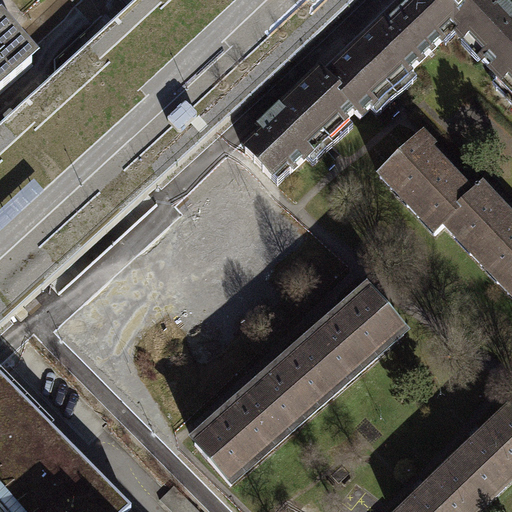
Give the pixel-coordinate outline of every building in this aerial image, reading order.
[(465,39),(481,55),(511,25),(511,22),(495,5),(488,11),(476,0),(415,0),(385,29),(416,63),(449,31),(461,43),(465,39)] [(511,25),(481,55),(477,59),(511,95),(511,25)] [(381,26),(322,82),(352,113),(358,119),(416,63),(385,29),(381,26)] [(0,89),(29,66),(0,32),(0,89)] [(258,137),(241,153),(267,180),(279,168),(287,175),(352,113),(322,82),(316,75),(255,134),(258,137)] [(412,143),(376,178),(432,237),(440,229),(469,201),(412,143)] [(440,229),(511,302),(511,227),(478,193),(469,201),(440,229)] [(369,296),(309,348),(325,367),(327,366),(346,388),(405,337),(369,296)] [(309,348),(259,391),(276,410),(268,416),(288,438),(346,388),(327,366),(325,367),(309,348)] [(129,511),(0,374),(0,511),(129,511)] [(259,391),(196,446),(231,487),(288,438),(268,416),(276,410),(259,391)] [(511,414),(510,413),(453,467),(489,505),(511,482),(511,414)] [(404,511),(480,511),(489,505),(453,467),(404,511)]
